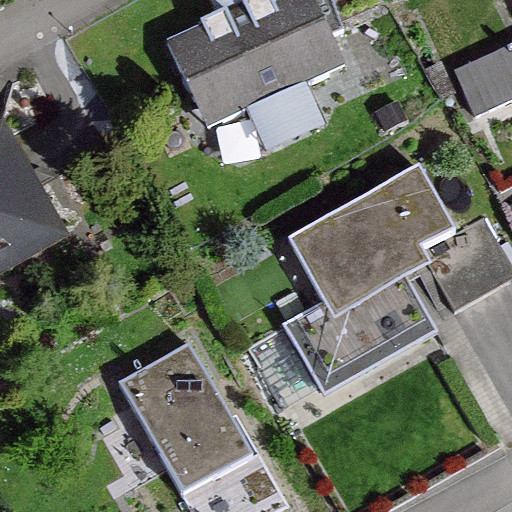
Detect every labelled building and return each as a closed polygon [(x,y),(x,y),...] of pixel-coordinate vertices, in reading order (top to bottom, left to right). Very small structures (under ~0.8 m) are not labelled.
[(215,0),(211,2),(218,17),(196,27),(198,31),(163,47),(203,134),(249,114),(256,130),(302,109),(294,93),(340,72),(325,41),(339,35),(326,0),(253,0),(241,6),(238,0),(215,0)] [(511,0),(511,2),(511,46),(451,75),(472,120),(511,102),(511,0)] [(435,70),(425,74),(437,101),(447,97),(435,70)] [(0,261),(57,229),(6,137),(0,140),(0,261)] [(450,317),(511,281),(511,277),(479,220),(451,236),(415,172),(285,247),(319,309),(328,304),(326,301),(391,264),(393,269),(416,256),(450,317)] [(328,304),(319,309),(279,331),(315,394),(428,330),(393,269),(391,264),(326,301),(328,304)] [(249,462),(184,348),(114,387),(178,501),(249,462)]
